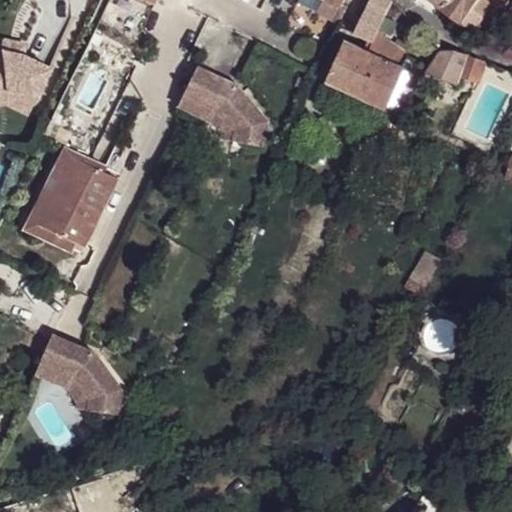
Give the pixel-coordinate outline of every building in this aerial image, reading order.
[(327,21),(337,4),(327,0),(299,0),(298,3),(327,21)] [(385,0),(367,0),(364,9),(380,17),(388,2),(385,0)] [(440,0),(437,5),(459,22),(465,9),(472,0),(440,0)] [(482,0),(472,0),(465,9),(474,15),(482,0)] [(364,9),(354,32),(352,33),(369,40),(371,41),(374,33),(380,17),(364,9)] [(471,31),(478,17),(474,15),(465,9),(459,22),(457,25),(471,31)] [(474,41),(477,34),(471,31),(457,25),(451,30),(459,35),(474,41)] [(364,51),(399,66),(404,56),(374,33),(371,41),(369,40),(364,51)] [(0,40),(0,51),(19,57),(21,46),(0,40)] [(399,66),(364,51),(342,41),(325,79),(382,105),(401,67),(399,66)] [(19,57),(0,51),(0,89),(2,89),(28,103),(45,70),(19,57)] [(426,72),(455,84),(457,77),(463,55),(451,51),(440,51),(426,72)] [(463,55),(457,77),(471,81),(475,83),(478,76),(482,62),(463,55)] [(195,69),(176,106),(205,122),(212,109),(232,132),(231,142),(259,147),(263,123),(233,87),(195,69)] [(58,146),(16,231),(66,253),(71,243),(80,248),(113,179),(99,173),(102,166),(58,146)] [(421,252),(404,280),(420,289),(437,260),(421,252)] [(90,355),(49,336),(33,375),(63,388),(68,376),(87,400),(85,411),(114,415),(117,390),(90,355)] [(511,394),(501,419),(511,423),(511,394)] [(458,511),(482,511),(463,491),(450,504),(458,511)]
